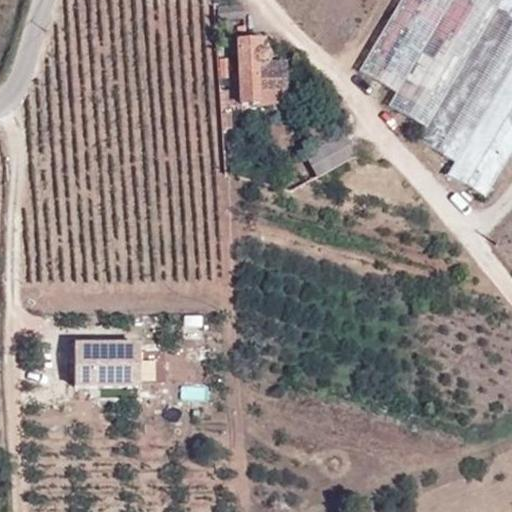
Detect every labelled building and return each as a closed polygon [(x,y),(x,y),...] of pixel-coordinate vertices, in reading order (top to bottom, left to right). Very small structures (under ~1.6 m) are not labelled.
[(511,153),(511,0),(401,0),(360,71),(397,92),(390,107),(427,128),(419,142),(456,163),(448,176),(486,198),(511,153)] [(218,20),(244,18),(243,6),(217,9),(218,20)] [(230,106),(259,105),(259,90),(288,89),(286,64),(270,64),(270,58),(267,52),(262,50),(261,34),(237,34),(241,82),(229,82),(230,106)] [(259,90),(259,105),(287,104),(288,89),(259,90)] [(309,160),(342,139),(341,136),(306,156),(309,160)] [(352,157),(342,139),(309,160),(318,177),(352,157)] [(75,386),(140,386),(140,345),(75,345),(75,386)]
